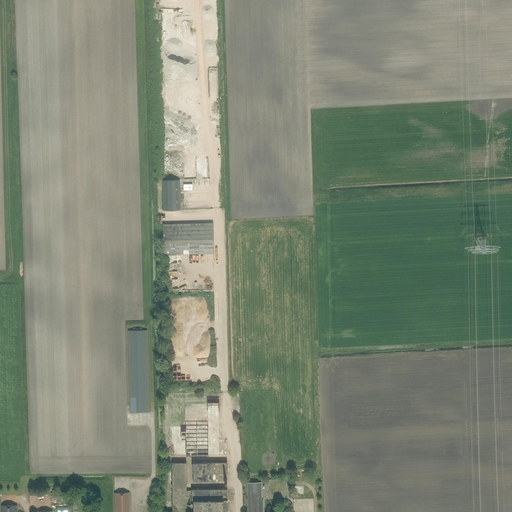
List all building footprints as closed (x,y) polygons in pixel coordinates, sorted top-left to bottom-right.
[(164,210),(181,210),(180,179),(162,180),(164,210)] [(214,253),(213,223),(163,224),(164,255),(214,253)] [(142,330),(142,328),(133,328),(133,330),(128,331),(130,412),(149,412),(147,330),(142,330)] [(220,455),(219,402),(208,402),(208,426),(172,427),(172,455),(186,455),(186,456),(220,455)] [(198,463),(198,462),(192,462),(192,473),(193,473),(193,481),(208,481),(213,481),(213,473),(227,473),(227,462),(208,462),(208,463),(198,463)] [(227,511),(227,488),(192,488),(192,490),(187,490),(187,463),(172,463),(172,511),(227,511)] [(262,500),(261,482),(247,483),(248,511),(263,511),(263,500),(262,500)] [(114,493),(114,511),(129,511),(129,493),(114,493)]
